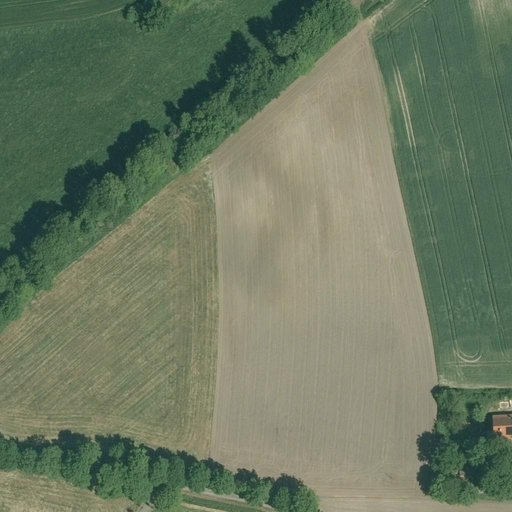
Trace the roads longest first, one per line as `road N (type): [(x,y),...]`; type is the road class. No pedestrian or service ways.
road 1 (track): [(345,0),(0,293)]
road 2 (residential): [(0,449),(262,494),(293,511)]
